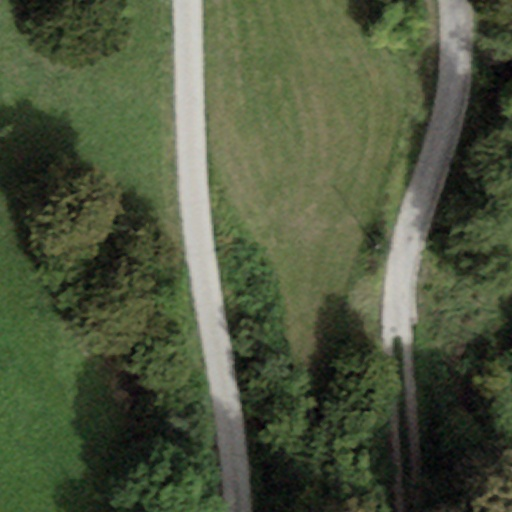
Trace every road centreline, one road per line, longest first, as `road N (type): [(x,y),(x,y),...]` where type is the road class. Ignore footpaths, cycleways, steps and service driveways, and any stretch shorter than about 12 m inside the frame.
road 1 (track): [(469,0),(401,348),(420,511)]
road 2 (unclassified): [(229,511),(187,0)]
